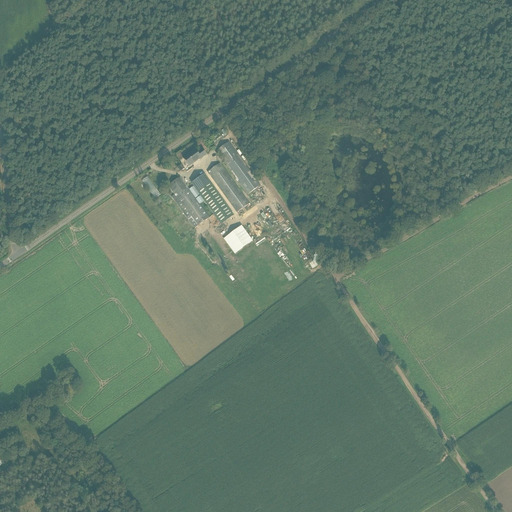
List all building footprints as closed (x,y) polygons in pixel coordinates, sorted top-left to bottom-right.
[(416,119),(408,124),(409,127),(415,124),(416,127),(420,125),(416,119)] [(216,151),(219,155),(248,194),(260,185),(229,142),(216,151)] [(195,150),(190,153),(190,154),(183,159),(189,166),(200,158),(201,159),(206,155),(202,149),(197,153),(195,150)] [(207,172),(210,176),(236,213),(249,204),(220,163),(207,172)] [(204,175),(191,183),(193,186),(204,200),(221,224),(233,215),(204,175)] [(139,179),(148,196),(154,193),(145,176),(139,179)] [(172,197),(174,201),(194,228),(209,218),(199,204),(204,200),(193,186),(189,190),(180,177),(168,186),(174,195),(172,197)] [(237,229),(223,239),(234,254),(248,245),(237,229)]
